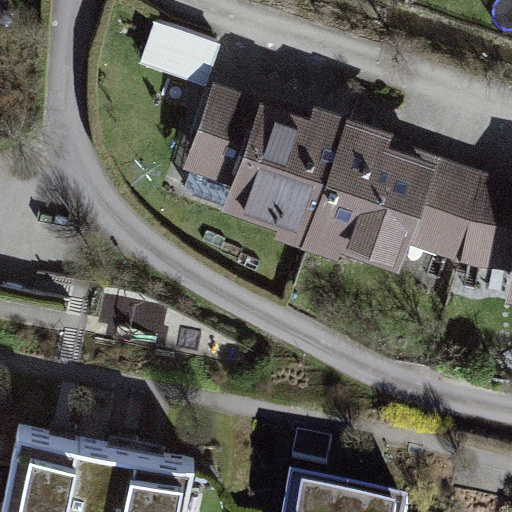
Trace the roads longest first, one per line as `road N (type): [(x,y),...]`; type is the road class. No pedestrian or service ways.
road 1 (residential): [(204,0),(511,113)]
road 2 (residential): [(75,0),(65,93),(82,172),(103,205)]
